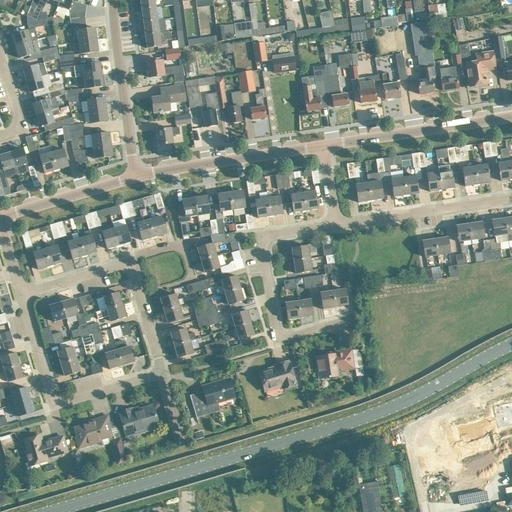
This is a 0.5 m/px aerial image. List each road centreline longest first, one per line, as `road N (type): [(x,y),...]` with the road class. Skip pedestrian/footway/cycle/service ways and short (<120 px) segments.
road 1 (secondary): [(48,511),(339,426),(511,344)]
road 2 (residential): [(355,318),(278,341),(275,332),(261,236),(336,225)]
road 3 (residential): [(22,294),(53,404),(162,372)]
road 4 (unclassified): [(135,178),(323,147)]
road 5 (unclassified): [(323,147),(511,117)]
road 6 (unclassified): [(135,178),(114,0)]
road 7 (residential): [(336,225),(511,198)]
road 8 (residential): [(138,296),(192,281),(180,246),(128,262)]
road 9 (unclassified): [(0,216),(135,178)]
